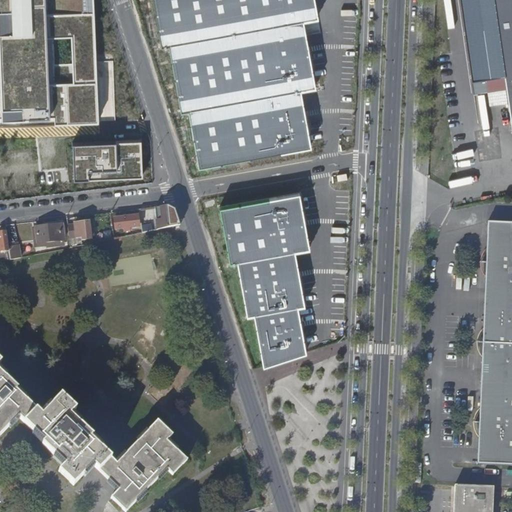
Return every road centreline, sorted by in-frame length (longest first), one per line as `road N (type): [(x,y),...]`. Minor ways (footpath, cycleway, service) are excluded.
road 1 (tertiary): [(379,0),(356,511)]
road 2 (tertiary): [(392,511),(414,0)]
road 3 (tertiary): [(183,192),(284,511)]
road 4 (tertiary): [(122,0),(183,192)]
road 5 (residential): [(0,213),(183,192)]
